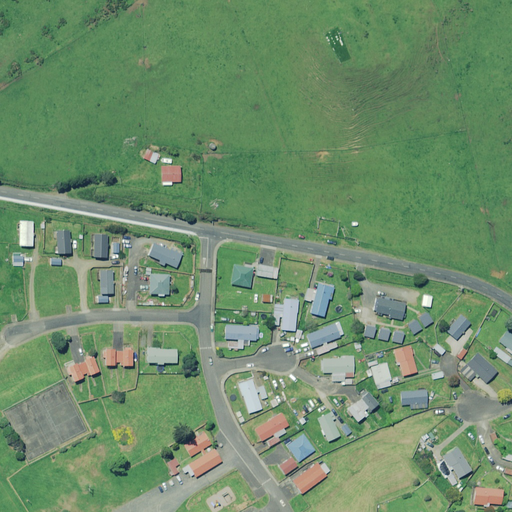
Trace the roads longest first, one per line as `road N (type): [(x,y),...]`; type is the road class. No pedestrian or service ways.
road 1 (unclassified): [(209,230),(454,277),(511,304)]
road 2 (unclassified): [(0,191),(209,230)]
road 3 (residential): [(204,317),(111,314),(13,334)]
road 4 (residential): [(209,369),(228,428),(286,511)]
